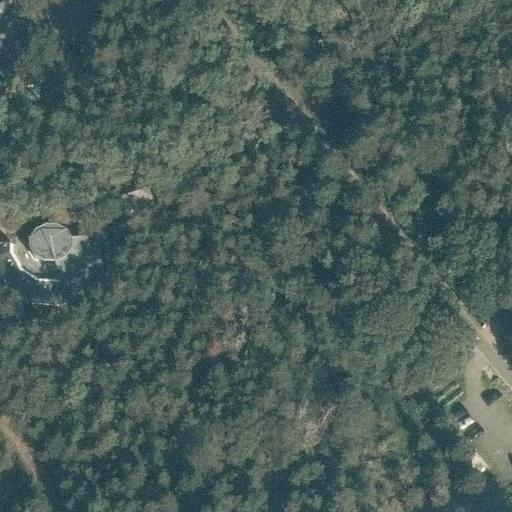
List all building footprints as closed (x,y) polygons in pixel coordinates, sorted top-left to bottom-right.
[(0,0),(0,54),(31,35),(9,0),(0,0)] [(60,47),(37,61),(46,75),(69,61),(60,47)] [(123,166),(106,172),(110,183),(126,177),(123,166)] [(120,233),(156,220),(143,185),(108,198),(120,233)] [(0,282),(4,290),(30,307),(61,309),(88,296),(106,270),(108,238),(70,246),(65,236),(56,230),(45,230),(34,234),(29,243),(26,242),(25,248),(0,246),(0,282)]
